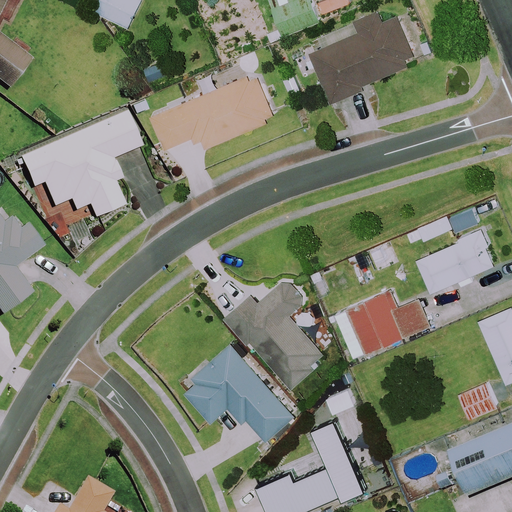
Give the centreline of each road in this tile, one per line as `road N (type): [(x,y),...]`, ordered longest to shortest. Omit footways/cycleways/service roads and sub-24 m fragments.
road 1 (residential): [(63,346),(115,289),(206,223),(262,196),(511,115)]
road 2 (residential): [(192,511),(153,434),(63,346)]
road 3 (residential): [(0,455),(63,346)]
